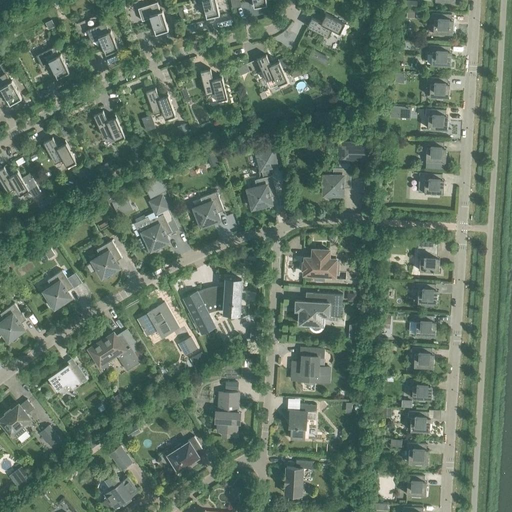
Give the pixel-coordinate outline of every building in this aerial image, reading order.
[(216,0),(193,0),(194,3),(203,1),(206,18),(219,15),(216,0)] [(162,11),(160,11),(157,2),(138,8),(142,21),(150,18),(156,34),(168,30),(162,11)] [(433,33),(453,34),(453,24),(451,24),(451,14),(431,13),(431,20),(434,20),(433,33)] [(340,33),(345,23),(326,14),(321,22),(311,17),(307,26),(328,37),(332,29),(340,33)] [(51,20),(45,23),(48,29),(55,26),(51,20)] [(111,31),(109,31),(105,22),(86,30),(91,42),(99,39),(106,54),(118,49),(111,31)] [(431,64),(451,66),(451,56),(449,56),(450,46),(429,45),(429,52),(432,52),(431,64)] [(54,46),(36,55),(42,67),(50,63),(57,78),(69,72),(60,54),(59,55),(54,46)] [(313,49),(309,56),(313,58),(317,51),(313,49)] [(274,77),(278,85),(288,80),(279,61),(270,65),(266,55),(257,59),(266,81),(274,77)] [(8,60),(0,64),(4,72),(12,68),(8,60)] [(215,92),(217,100),(227,98),(222,77),(213,79),(210,68),(200,71),(206,94),(215,92)] [(5,73),(0,75),(0,90),(2,90),(10,105),(22,98),(12,80),(10,81),(5,73)] [(395,73),(394,82),(404,82),(404,73),(395,73)] [(430,84),(430,96),(436,97),(436,99),(442,100),(442,97),(449,98),(450,88),(447,88),(448,78),(428,77),(427,83),(430,84)] [(162,110),(165,118),(175,115),(168,95),(159,98),(155,87),(146,91),(154,113),(162,110)] [(387,105),(386,116),(396,117),(397,106),(387,105)] [(428,128),(447,130),(448,120),(445,120),(446,110),(426,109),(425,115),(428,116),(428,128)] [(112,133),(115,141),(125,136),(116,117),(107,121),(103,111),(94,115),(103,136),(112,133)] [(151,115),(142,118),(146,131),(155,127),(151,115)] [(185,124),(177,126),(180,135),(188,132),(185,124)] [(63,159),(67,166),(76,161),(66,142),(58,147),(52,137),(43,142),(55,163),(63,159)] [(426,167),(443,168),(443,161),(445,161),(446,152),(443,152),(444,142),(424,141),(424,147),(427,147),(426,160),(427,160),(426,167)] [(374,144),(340,144),(339,161),(374,162),(374,144)] [(136,148),(135,151),(138,158),(145,155),(141,146),(136,148)] [(214,151),(206,154),(209,160),(216,157),(214,151)] [(111,161),(98,167),(101,175),(115,169),(111,161)] [(89,163),(84,166),(88,173),(91,180),(96,177),(89,163)] [(15,187),(20,195),(29,189),(18,171),(10,176),(4,166),(0,168),(0,179),(8,192),(15,187)] [(324,176),(324,193),(324,194),(324,195),(325,195),(325,196),(326,197),(327,197),(328,198),(329,198),(330,198),(331,197),(332,197),(333,196),(333,195),(334,194),(334,193),(336,193),(336,192),(342,192),(342,187),(351,187),(351,167),(333,167),(333,176),(324,176)] [(437,193),(444,193),(444,184),(442,184),(442,174),(419,172),(418,192),(431,193),(431,195),(437,195),(437,193)] [(159,175),(143,183),(151,198),(167,190),(159,175)] [(249,190),(251,198),(250,198),(249,198),(248,199),(248,200),(248,201),(247,201),(247,202),(247,203),(247,204),(248,204),(248,205),(249,206),(250,206),(251,207),(252,207),(253,207),(264,204),(264,203),(270,201),(269,196),(277,194),(272,175),(255,179),(257,187),(249,190)] [(195,208),(198,216),(197,217),(196,218),(196,219),(195,219),(195,220),(195,221),(195,222),(196,223),(196,224),(197,224),(198,225),(199,225),(200,225),(201,225),(212,221),(212,220),(218,217),(216,213),(224,210),(217,191),(200,197),(203,205),(195,208)] [(126,195),(112,202),(119,217),(133,210),(126,195)] [(151,202),(156,212),(167,207),(162,196),(151,202)] [(38,203),(43,211),(52,206),(47,198),(38,203)] [(143,232),(151,248),(152,249),(153,250),(154,251),(155,251),(156,251),(157,251),(158,250),(159,250),(159,249),(160,248),(160,247),(160,246),(160,245),(160,244),(162,243),(161,242),(167,239),(165,235),(172,231),(168,223),(163,213),(147,221),(151,229),(143,232)] [(173,220),(168,223),(172,231),(177,229),(173,220)] [(98,269),(103,276),(103,277),(104,278),(105,278),(106,278),(107,278),(108,278),(109,277),(110,277),(110,276),(111,275),(111,274),(111,273),(111,272),(111,271),(110,271),(112,270),(112,269),(117,266),(115,262),(122,257),(112,240),(96,249),(101,256),(86,265),(91,273),(98,269)] [(417,257),(420,258),(419,270),(426,271),(426,273),(432,274),(432,271),(439,272),(440,262),(437,262),(438,242),(418,241),(417,257)] [(51,248),(44,252),(48,258),(55,254),(51,248)] [(336,259),(328,258),(329,250),(313,249),(312,258),(305,257),(305,261),(303,261),(302,269),(304,269),(304,274),(314,274),(314,280),(324,281),(324,275),(335,275),(336,259)] [(45,292),(50,298),(49,299),(48,300),(48,301),(48,302),(48,303),(48,304),(48,305),(49,305),(49,306),(50,306),(51,307),(52,307),(53,307),(54,306),(65,300),(64,299),(69,295),(66,291),(73,287),(62,270),(47,280),(52,287),(45,292)] [(238,290),(240,290),(241,279),(226,278),(226,289),(221,289),(218,289),(215,289),(213,290),(210,290),(205,292),(202,293),(200,294),(198,295),(197,291),(184,298),(191,311),(201,331),(202,333),(215,326),(207,311),(208,310),(211,310),(213,309),(215,308),(219,308),(221,308),(224,308),(224,313),(239,314),(240,302),(237,302),(238,290)] [(418,290),(418,302),(437,303),(438,294),(435,294),(436,284),(416,283),(415,289),(418,290)] [(323,315),(341,316),(343,294),(312,292),(312,301),(296,300),(296,310),(300,310),(299,323),(311,324),(311,325),(311,326),(312,328),(313,329),(315,330),(316,330),(317,330),(318,330),(319,330),(320,329),(321,329),(321,328),(322,327),(322,326),(322,325),(323,325),(323,315)] [(347,293),(347,301),(356,302),(356,293),(347,293)] [(158,328),(162,336),(178,327),(164,302),(148,312),(148,313),(138,319),(147,334),(158,328)] [(0,323),(0,327),(9,339),(9,340),(10,340),(10,341),(11,341),(13,341),(15,341),(16,340),(16,339),(17,339),(17,338),(17,337),(17,336),(17,335),(16,334),(18,332),(18,331),(22,328),(19,324),(26,319),(14,303),(0,313),(5,320),(0,323)] [(191,311),(187,312),(198,333),(201,331),(191,311)] [(416,321),(416,334),(435,335),(436,326),(433,326),(434,316),(414,315),(414,321),(416,321)] [(117,355),(127,370),(140,362),(139,361),(133,351),(122,333),(116,336),(114,332),(88,349),(99,367),(100,366),(101,368),(103,368),(108,365),(108,363),(107,361),(117,355)] [(179,343),(185,354),(196,347),(190,337),(179,343)] [(415,353),(414,366),(433,367),(434,358),(432,358),(432,348),(412,347),(412,353),(415,353)] [(138,348),(133,351),(139,361),(144,358),(138,348)] [(319,356),(323,357),(324,349),(301,348),(300,355),(302,355),(301,369),(292,368),(292,379),(303,380),(303,382),(306,383),(312,384),(315,382),(315,381),(328,382),(329,367),(318,366),(319,356)] [(201,351),(190,358),(197,369),(208,363),(201,351)] [(69,363),(48,377),(57,390),(67,384),(71,385),(73,387),(81,382),(80,380),(86,376),(78,364),(72,368),(69,363)] [(413,385),(412,398),(419,399),(419,401),(425,401),(425,399),(432,399),(432,390),(430,390),(430,380),(410,379),(410,385),(413,385)] [(235,401),(236,393),(236,392),(221,391),(219,411),(215,411),(215,421),(218,421),(217,431),(223,432),(223,436),(230,437),(231,432),(236,432),(237,422),(240,422),(240,412),(236,412),(237,401),(235,401)] [(27,414),(34,408),(27,399),(20,405),(19,404),(0,418),(0,420),(11,434),(13,432),(17,436),(25,430),(21,425),(30,418),(27,414)] [(307,419),(316,420),(317,405),(299,404),(299,411),(290,410),(289,421),(291,421),(290,439),(304,439),(305,426),(306,426),(307,419)] [(381,407),(380,416),(391,417),(391,407),(381,407)] [(410,430),(430,431),(430,422),(428,422),(428,412),(408,411),(408,417),(411,417),(410,430)] [(136,424),(125,431),(130,438),(140,432),(136,424)] [(41,431),(51,444),(59,438),(49,425),(41,431)] [(202,448),(194,436),(187,441),(188,442),(182,446),(180,444),(174,448),(176,450),(169,455),(178,469),(198,456),(195,452),(201,448),(202,448)] [(409,449),(408,462),(415,462),(415,465),(421,465),(421,463),(428,463),(428,454),(426,454),(427,444),(407,442),(406,449),(409,449)] [(109,453),(122,470),(133,462),(120,445),(109,453)] [(303,468),(312,468),(313,460),(296,460),(296,467),(286,466),(285,493),(301,494),(303,468)] [(21,466),(9,475),(20,490),(32,481),(21,466)] [(130,497),(138,491),(127,476),(120,482),(115,474),(106,481),(111,488),(104,494),(106,497),(100,501),(107,510),(113,505),(115,508),(123,502),(124,504),(132,498),(130,497)] [(407,481),(407,494),(413,494),(413,497),(419,497),(419,495),(426,495),(427,486),(424,486),(425,476),(405,474),(404,481),(407,481)]
